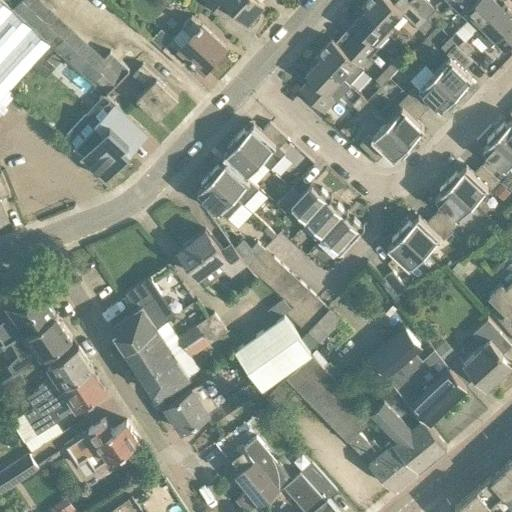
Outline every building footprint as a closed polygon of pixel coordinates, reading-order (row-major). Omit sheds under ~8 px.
[(0,0),(0,112),(16,95),(9,88),(50,43),(3,0),(0,0)] [(106,93),(130,69),(110,51),(105,56),(43,0),(3,0),(50,43),(106,93)] [(205,0),(225,18),(232,9),(247,22),(263,4),(258,0),(205,0)] [(389,0),(367,0),(364,5),(363,5),(387,28),(402,12),(424,33),(433,24),(427,18),(407,0),(398,0),(394,4),(389,0)] [(466,9),(480,23),(481,24),(504,1),(505,1),(506,0),(457,0),(452,5),(461,14),(466,9)] [(481,24),(480,23),(473,31),(488,46),(494,41),(505,51),(511,44),(511,8),(505,1),(504,1),(481,24)] [(357,29),(349,38),(369,57),(392,32),(387,28),(363,5),(364,5),(362,3),(355,11),(360,16),(352,24),(357,29)] [(427,18),(433,24),(442,15),(435,9),(427,18)] [(200,24),(192,16),(181,27),(189,35),(179,46),(172,39),(162,49),(181,67),(190,57),(203,69),(224,46),(200,23),(200,24)] [(458,47),(465,41),(456,32),(450,38),(458,47)] [(363,68),(361,65),(369,57),(349,38),(341,46),(332,39),(318,54),(317,55),(349,83),(363,68)] [(467,56),(458,47),(450,38),(440,48),(450,57),(434,73),(460,97),(473,83),(469,80),(472,77),(464,70),(472,61),(467,56)] [(458,47),(467,56),(473,50),(465,41),(458,47)] [(317,55),(318,54),(316,53),(309,60),(314,65),(306,74),(311,78),(300,90),(324,112),(337,98),(350,85),(348,84),(349,83),(317,55)] [(384,70),(390,76),(399,67),(393,61),(384,70)] [(158,117),(177,96),(143,64),(133,74),(147,87),(137,98),(158,117)] [(382,86),(390,76),(384,70),(375,79),(382,86)] [(446,111),(460,97),(434,73),(419,89),(415,85),(407,94),(424,111),(432,103),(440,110),(442,108),(446,111)] [(126,113),(107,94),(90,112),(99,120),(73,147),(104,176),(126,153),(119,146),(126,138),(114,127),(126,113)] [(416,120),(424,111),(407,94),(398,103),(402,106),(387,122),(412,147),(426,133),(422,129),(424,127),(416,120)] [(359,110),(367,101),(361,95),(352,104),(359,110)] [(511,110),(510,112),(511,114),(511,117),(509,121),(505,117),(493,130),(511,146),(511,110)] [(234,136),(260,160),(261,160),(270,168),(285,152),(279,147),(287,138),(270,121),(261,131),(253,123),(252,125),(248,122),(234,136)] [(399,161),(412,147),(387,122),(371,138),(368,135),(359,144),(376,161),(385,152),(393,160),(395,157),(399,161)] [(505,169),(511,161),(511,146),(493,130),(481,143),(485,146),(483,148),(490,156),(482,164),(500,181),(508,172),(505,169)] [(245,176),(246,176),(260,160),(234,136),(224,147),(228,151),(223,156),(227,160),(227,159),(245,176)] [(249,179),(246,176),(245,176),(227,159),(227,160),(223,164),(219,161),(208,172),(234,196),(249,179)] [(500,181),(482,164),(474,173),(466,165),(464,168),(460,164),(447,178),(472,203),(488,186),(491,190),(500,181)] [(0,219),(7,217),(0,200),(0,197),(11,193),(1,170),(0,170),(0,219)] [(241,202),(234,196),(208,172),(195,186),(199,190),(197,192),(226,219),(241,202)] [(457,218),(472,203),(447,178),(433,192),(437,196),(435,198),(443,206),(435,214),(452,231),(460,222),(457,218)] [(493,191),(503,199),(510,192),(500,183),(493,191)] [(308,221),(332,195),(331,195),(330,196),(322,187),(319,190),(312,184),(301,195),(292,186),(276,204),(285,212),(291,206),(308,221)] [(324,236),(348,210),(347,210),(347,211),(338,202),(335,205),(329,199),(332,196),(332,195),(308,221),(324,236)] [(348,210),(324,236),(340,251),(364,225),(363,225),(363,226),(354,217),(351,220),(345,214),(348,210)] [(452,231),(435,214),(426,222),(419,215),(417,217),(413,214),(399,228),(425,252),(440,236),(443,239),(452,231)] [(409,268),(425,252),(399,228),(386,242),(389,245),(387,247),(409,268)] [(246,264),(243,257),(232,242),(222,250),(205,229),(178,250),(204,285),(226,269),(231,275),(246,264)] [(257,274),(274,257),(265,248),(259,254),(252,247),(243,257),(246,264),(248,266),(257,274)] [(266,283),(282,265),(274,257),(257,274),(266,283)] [(460,260),(452,269),(460,276),(469,267),(460,260)] [(275,291),(291,273),(282,265),(266,283),(275,291)] [(397,297),(407,290),(393,271),(383,278),(397,297)] [(441,271),(433,278),(442,288),(450,281),(441,271)] [(284,299),(300,281),(291,273),(275,291),(284,299)] [(136,309),(112,325),(126,346),(158,326),(168,320),(152,298),(161,293),(150,276),(125,293),(136,309)] [(511,280),(506,287),(502,282),(501,283),(511,293),(511,280)] [(292,307),(309,290),(300,281),(284,299),(292,307)] [(511,293),(501,283),(488,296),(496,305),(490,310),(511,335),(511,293)] [(26,332),(56,314),(41,293),(33,299),(26,289),(5,304),(26,332)] [(296,323),(319,298),(309,290),(292,307),(286,314),(296,323)] [(319,298),(296,323),(306,332),(329,308),(319,298)] [(196,325),(201,333),(219,320),(214,312),(196,325)] [(14,375),(20,372),(73,338),(56,314),(26,332),(11,342),(19,355),(8,366),(14,375)] [(262,388),(311,353),(284,314),(234,350),(262,388)] [(497,379),(511,365),(511,361),(503,352),(511,344),(489,318),(473,332),(483,343),(462,362),(486,388),(497,378),(497,379)] [(201,333),(196,325),(178,336),(168,320),(158,326),(126,346),(143,372),(201,333)] [(190,355),(208,343),(227,330),(219,320),(201,333),(143,372),(158,395),(198,368),(190,355)] [(387,377),(389,379),(430,422),(466,386),(439,353),(416,373),(418,375),(412,381),(399,365),(422,346),(405,326),(369,355),(378,365),(387,377)] [(445,340),(436,348),(448,361),(457,353),(445,340)] [(34,406),(93,368),(78,345),(46,366),(52,375),(38,385),(40,388),(18,403),(24,413),(34,406)] [(337,382),(338,381),(312,354),(286,379),(302,394),(395,487),(420,466),(383,429),(370,441),(358,430),(371,417),(337,382)] [(34,406),(24,413),(38,434),(56,422),(75,409),(76,411),(107,390),(93,368),(34,406)] [(253,379),(226,398),(220,403),(227,413),(260,389),(253,379)] [(275,388),(291,405),(302,394),(286,379),(275,388)] [(447,444),(430,422),(389,379),(361,406),(338,381),(337,382),(371,417),(374,415),(385,426),(383,429),(420,466),(447,444)] [(347,390),(358,402),(363,397),(352,385),(347,390)] [(182,431),(211,411),(194,386),(165,406),(182,431)] [(265,397),(280,417),(291,405),(275,388),(265,397)] [(113,429),(105,418),(64,445),(77,466),(86,460),(93,471),(140,440),(127,420),(113,429)] [(249,511),(291,478),(257,437),(245,448),(243,445),(227,458),(236,473),(236,472),(249,489),(237,499),(247,511),(249,511)] [(0,493),(39,468),(30,454),(0,472),(0,493)] [(339,511),(327,498),(336,490),(311,462),(284,485),(307,511),(339,511)] [(511,473),(505,465),(504,466),(505,467),(492,478),(490,477),(503,494),(511,504),(511,473)] [(511,505),(511,504),(503,494),(490,477),(473,491),(473,492),(455,508),(456,509),(455,511),(481,511),(482,511),(503,494),(511,505)]
